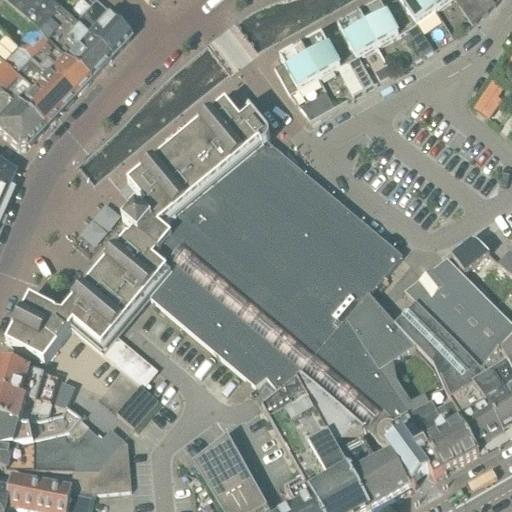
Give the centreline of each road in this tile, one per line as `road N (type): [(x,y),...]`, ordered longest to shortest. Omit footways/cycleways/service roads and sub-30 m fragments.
road 1 (unclassified): [(202,13),(310,150),(488,50)]
road 2 (unclassified): [(0,289),(53,164),(202,13)]
